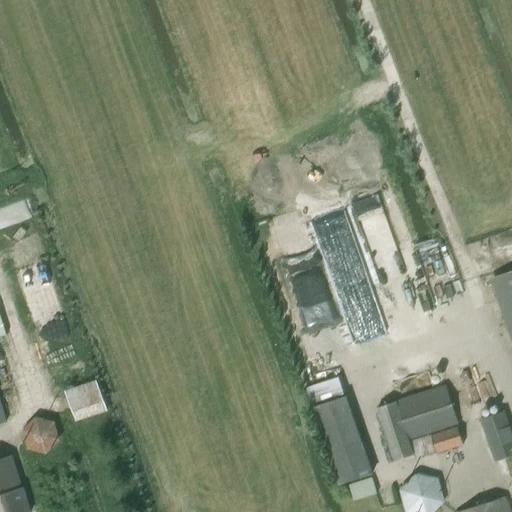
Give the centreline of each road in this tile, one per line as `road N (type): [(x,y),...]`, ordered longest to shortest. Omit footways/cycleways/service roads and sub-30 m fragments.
road 1 (track): [(511,374),(364,0)]
road 2 (track): [(127,340),(177,511)]
